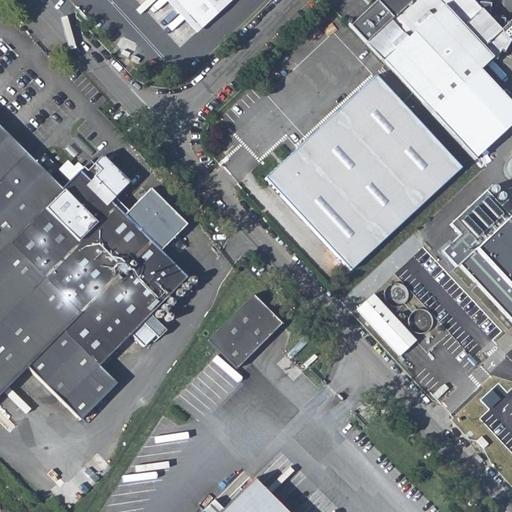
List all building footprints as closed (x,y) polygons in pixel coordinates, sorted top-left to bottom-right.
[(175,0),(203,30),(235,0),(175,0)] [(384,0),(353,29),(395,75),(433,116),(476,162),(511,127),(511,105),(481,72),(492,62),(497,63),(502,55),(506,57),(511,44),(511,43),(511,35),(507,39),(469,0),(384,0)] [(362,91),(388,121),(426,162),(439,175),(446,184),(461,170),(376,78),(362,91)] [(266,180),(329,251),(426,162),(388,121),(362,91),(266,180)] [(0,178),(24,155),(0,130),(0,178)] [(111,161),(121,169),(128,161),(118,153),(111,161)] [(37,162),(46,170),(54,162),(45,154),(37,162)] [(0,249),(8,242),(60,190),(24,155),(0,178),(0,249)] [(329,251),(349,273),(446,184),(439,175),(426,162),(329,251)] [(126,168),(122,173),(133,183),(138,178),(126,168)] [(98,368),(185,280),(76,173),(60,190),(8,242),(81,314),(62,333),(98,368)] [(511,207),(508,211),(486,186),(450,219),(460,232),(442,248),(511,318),(511,351),(490,369),(508,389),(484,411),(495,422),(484,432),(509,459),(511,461),(511,207)] [(0,249),(0,395),(27,369),(62,333),(81,314),(8,242),(0,249)] [(393,284),(390,285),(387,288),(384,291),(384,295),(384,299),(386,302),(388,305),(392,307),(396,308),(400,307),(403,305),(406,302),(407,298),(408,294),(407,291),(404,287),(401,285),(397,284),(393,284)] [(376,295),(358,312),(402,357),(419,342),(376,295)] [(210,347),(239,375),(283,329),(254,302),(210,347)] [(419,310),(416,311),(412,314),(410,317),(409,321),(410,325),(411,328),(414,331),(418,333),(422,334),(426,333),(429,331),(432,328),(433,324),(434,320),(432,317),(430,313),(427,311),(423,310),(419,310)] [(62,333),(27,369),(81,422),(116,386),(98,368),(62,333)] [(493,396),(482,385),(464,402),(475,413),(493,396)] [(500,468),(503,464),(497,457),(494,460),(500,468)] [(289,511),(251,474),(220,505),(212,511),(289,511)] [(212,511),(220,505),(213,498),(198,511),(212,511)]
